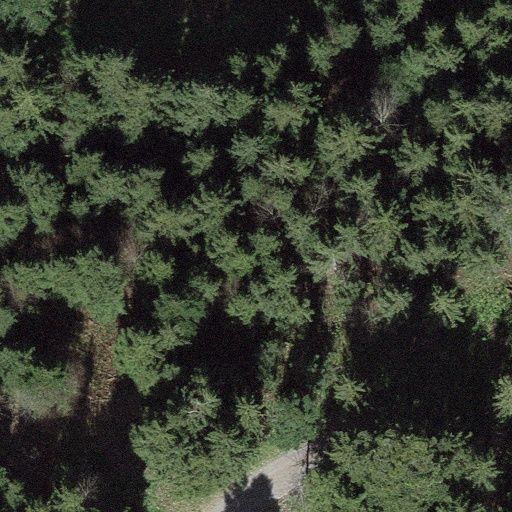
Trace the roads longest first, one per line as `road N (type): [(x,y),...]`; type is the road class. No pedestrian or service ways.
road 1 (track): [(0,54),(202,34),(333,0)]
road 2 (track): [(228,511),(246,489),(296,458),(350,441),(403,432),(511,446)]
